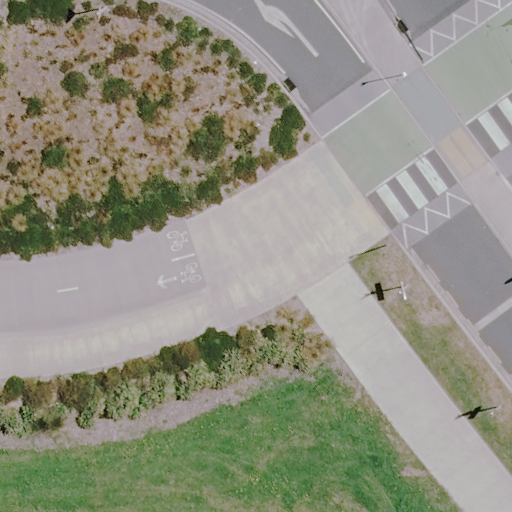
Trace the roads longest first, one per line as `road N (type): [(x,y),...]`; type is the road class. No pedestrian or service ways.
road 1 (unclassified): [(511,321),(426,224),(278,31),(244,0)]
road 2 (unclassified): [(441,0),(511,112)]
